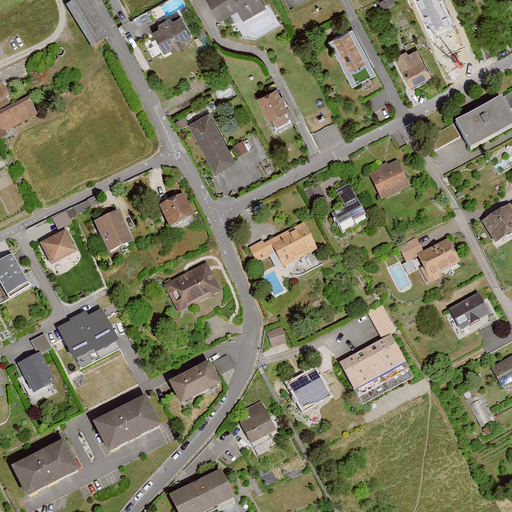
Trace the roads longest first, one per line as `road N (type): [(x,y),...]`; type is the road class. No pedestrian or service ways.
road 1 (residential): [(131,511),(222,412),(245,370),(249,306),(214,217)]
road 2 (residential): [(511,313),(401,122)]
road 3 (residential): [(214,217),(401,122)]
road 4 (residential): [(0,236),(178,149)]
road 5 (residential): [(178,149),(96,0)]
road 6 (residential): [(401,122),(511,60)]
road 7 (track): [(58,33),(75,45),(71,62),(0,108)]
